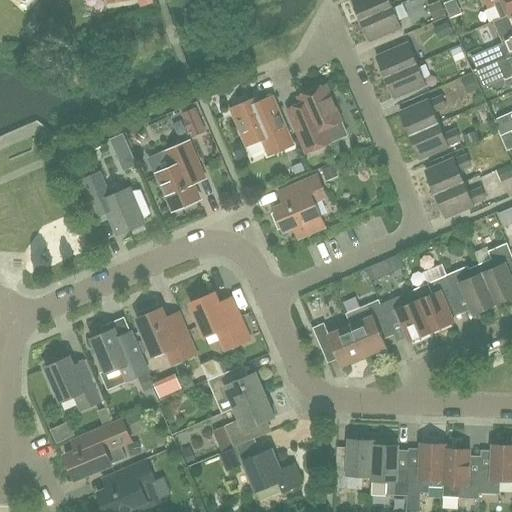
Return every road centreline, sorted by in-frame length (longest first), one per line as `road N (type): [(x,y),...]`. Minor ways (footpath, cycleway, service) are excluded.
road 1 (residential): [(270,296),(416,226),(344,47)]
road 2 (residential): [(23,316),(200,242),(241,250),(270,296)]
road 3 (residential): [(270,296),(318,392),(414,402)]
road 4 (residential): [(5,451),(10,340),(23,316)]
road 5 (residential): [(414,402),(434,355),(511,323)]
